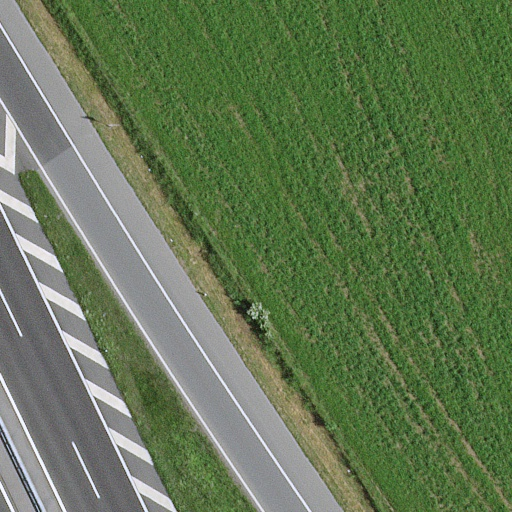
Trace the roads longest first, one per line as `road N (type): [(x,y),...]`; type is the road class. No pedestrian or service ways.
road 1 (motorway): [(289,511),(0,58)]
road 2 (motorway): [(106,511),(0,289)]
